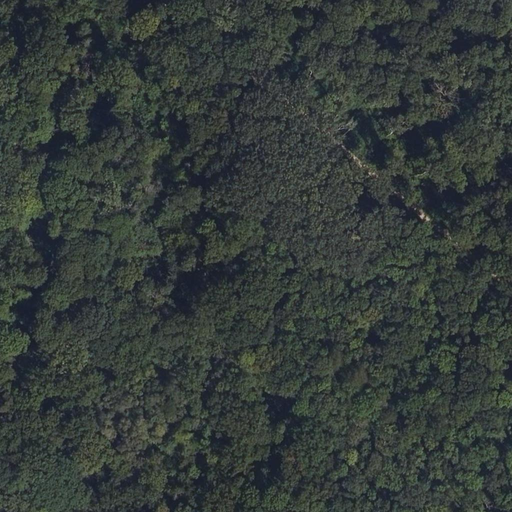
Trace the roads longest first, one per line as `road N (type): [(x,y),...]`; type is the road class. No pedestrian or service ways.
road 1 (track): [(166,0),(511,282)]
road 2 (track): [(0,145),(55,511)]
